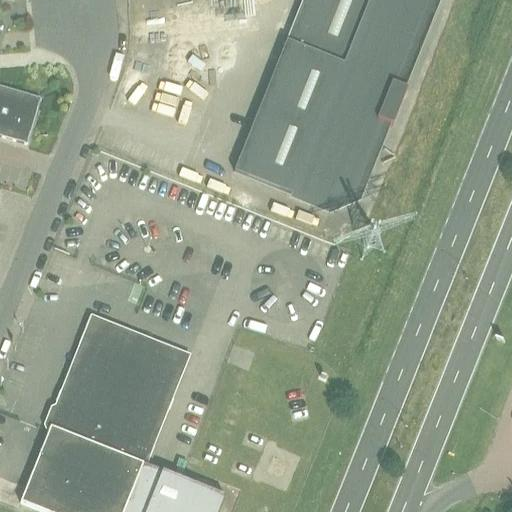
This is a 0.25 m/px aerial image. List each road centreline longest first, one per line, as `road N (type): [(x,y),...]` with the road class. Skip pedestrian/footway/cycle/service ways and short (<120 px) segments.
road 1 (primary): [(511,95),(345,511)]
road 2 (unclassified): [(0,330),(94,79),(87,0)]
road 3 (primary): [(401,511),(511,241)]
